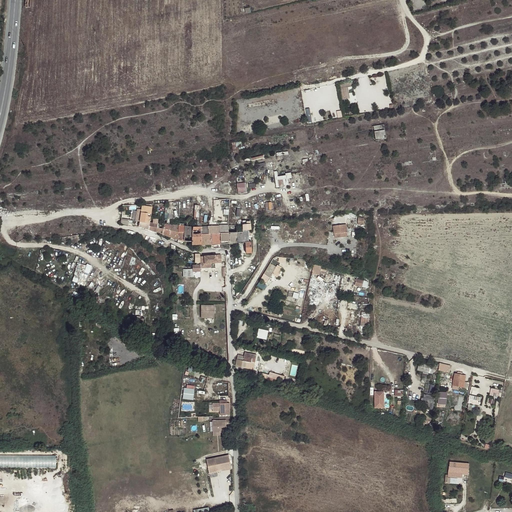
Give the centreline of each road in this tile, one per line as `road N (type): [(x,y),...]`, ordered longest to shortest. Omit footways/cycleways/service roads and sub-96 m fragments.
road 1 (residential): [(0,215),(85,211),(198,250),(222,250),(230,309)]
road 2 (residential): [(480,371),(230,309)]
road 3 (residential): [(230,309),(238,511)]
road 4 (unclassified): [(401,0),(425,34),(416,62),(308,88)]
